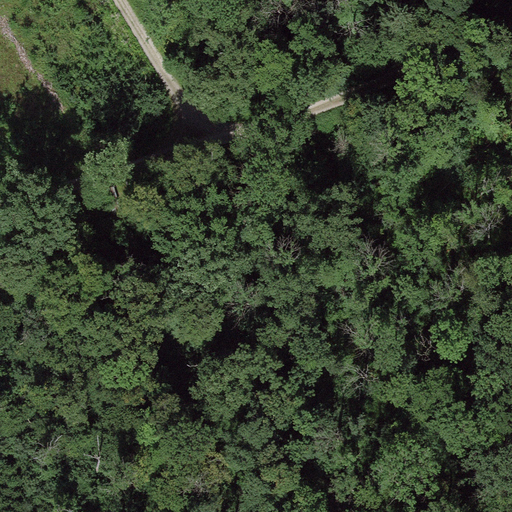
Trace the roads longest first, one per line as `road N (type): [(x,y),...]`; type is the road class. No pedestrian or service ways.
road 1 (track): [(511,25),(200,145),(0,201)]
road 2 (track): [(117,0),(200,145)]
